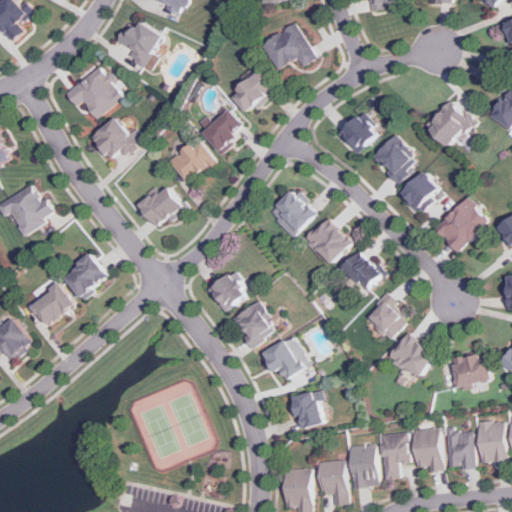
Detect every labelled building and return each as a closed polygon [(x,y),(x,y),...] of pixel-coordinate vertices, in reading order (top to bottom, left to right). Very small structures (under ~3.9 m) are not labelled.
[(17,40),(29,30),(24,24),(39,10),(30,0),(25,4),(21,0),(4,0),(0,4),(0,23),(1,22),(17,40)] [(163,0),(172,3),(171,8),(182,12),(185,5),(190,7),(192,0),(163,0)] [(410,2),(410,0),(375,0),(377,8),(410,2)] [(491,0),(500,8),(507,0),(491,0)] [(168,34),(144,19),(132,37),(125,33),(121,40),(137,49),(133,56),(153,69),(162,55),(157,52),(168,34)] [(280,68),(301,57),(306,65),(319,58),(300,23),(266,41),(280,68)] [(70,91),(80,105),(87,100),(100,117),(128,96),(104,65),(70,91)] [(272,96),(267,91),(277,83),(265,69),(235,93),(251,113),(272,96)] [(499,119),(511,123),(511,88),(499,119)] [(480,122),(456,97),(430,123),(453,147),(480,122)] [(208,134),(227,152),(242,136),(238,132),(247,122),(232,108),(208,134)] [(343,134),(363,152),(382,132),(363,113),(343,134)] [(140,127),(132,132),(121,117),(95,134),(111,158),(124,150),(126,153),(147,139),(140,127)] [(0,127),(0,165),(15,159),(2,127),(0,127)] [(377,155),(403,182),(413,173),(409,169),(419,160),(410,150),(413,148),(399,133),(377,155)] [(193,182),(220,161),(202,137),(174,159),(193,182)] [(438,199),(435,196),(444,187),(428,170),(405,193),(425,212),(438,199)] [(160,225),(170,217),(174,221),(190,208),(171,183),(144,205),(160,225)] [(2,204),(8,215),(14,212),(28,235),(51,221),(48,217),(59,210),(51,197),(46,200),(36,184),(2,204)] [(274,211),(296,236),(322,211),(299,187),(274,211)] [(462,251),(493,221),(470,196),(439,227),(462,251)] [(334,263),(357,242),(332,216),(310,238),(334,263)] [(511,243),(511,218),(500,227),(511,243)] [(371,290),(388,273),(365,248),(347,265),(371,290)] [(112,274),(93,254),(69,277),(88,297),(112,274)] [(229,311),(253,292),(236,271),(212,289),(229,311)] [(50,324),(80,305),(65,283),(36,302),(50,324)] [(396,305),(400,300),(391,291),(370,315),(395,338),(412,319),(396,305)] [(248,335),(255,346),(280,329),(261,301),(239,316),(251,333),(248,335)] [(38,343),(19,316),(8,324),(3,318),(0,320),(0,327),(2,330),(0,331),(0,354),(8,348),(16,359),(38,343)] [(425,376),(441,350),(410,331),(394,358),(425,376)] [(290,378),(315,365),(297,334),(266,352),(277,372),(284,368),(290,378)] [(457,359),(463,390),(476,387),(475,383),(496,379),(490,352),(457,359)] [(329,422),(323,400),(328,399),(325,388),(297,395),(298,401),(293,402),(297,416),(303,414),(306,428),(329,422)] [(509,420),(483,421),(485,464),(511,462),(509,420)] [(449,426),(454,466),(464,464),(465,468),(480,466),(476,430),(460,432),(459,425),(449,426)] [(417,429),(421,466),(432,465),(433,471),(447,469),(443,426),(417,429)] [(385,433),(388,478),(403,477),(403,462),(414,461),(412,431),(385,433)] [(383,485),(380,443),(354,444),(357,487),(383,485)] [(353,503),(348,458),(322,461),(326,494),(337,492),(339,504),(353,503)] [(290,506),(301,506),(301,511),(316,511),(315,468),(289,468),(290,506)]
